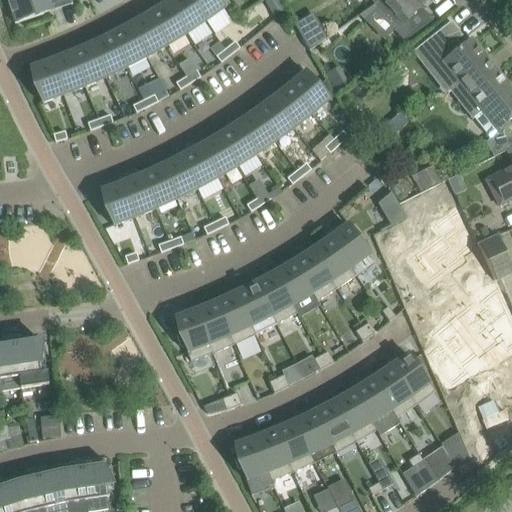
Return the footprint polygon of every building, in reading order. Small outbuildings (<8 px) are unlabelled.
[(71,4),(69,0),(6,0),(14,23),(71,4)] [(204,23),(187,0),(173,0),(165,5),(186,35),(195,29),(204,23)] [(223,10),(216,0),(187,0),(204,23),(214,16),(223,10)] [(277,0),(268,0),(264,2),(274,18),(284,11),(277,0)] [(420,8),(426,0),(379,0),(374,6),(398,29),(394,33),(404,43),(433,20),(420,8)] [(186,35),(165,5),(156,11),(147,16),(166,47),(176,41),(186,35)] [(166,47),(147,16),(138,22),(128,27),(146,59),(156,53),(166,47)] [(428,41),(415,51),(436,78),(448,69),(459,83),(447,92),(448,93),(460,84),(468,93),(457,102),(471,121),(473,119),(486,135),(495,128),(499,133),(483,145),(493,158),(505,152),(511,148),(511,135),(506,129),(508,127),(511,124),(511,94),(470,41),(461,48),(456,42),(462,37),(450,23),(428,40),(428,41)] [(146,59),(128,27),(119,32),(109,37),(126,69),(136,64),(146,59)] [(328,40),(321,29),(302,40),(310,54),(328,40)] [(126,69),(109,37),(100,41),(90,46),(105,79),(116,74),(126,69)] [(239,50),(234,43),(225,51),(230,57),(239,50)] [(105,79),(90,46),(80,50),(71,55),(84,88),(95,84),(105,79)] [(225,51),(215,58),(220,64),(230,57),(225,51)] [(74,93),(84,88),(71,55),(70,55),(51,62),(63,97),(74,93)] [(40,66),(29,70),(41,104),(41,105),(52,101),(63,97),(51,62),(40,66)] [(200,79),(195,72),(185,78),(189,85),(200,79)] [(328,101),(305,73),(296,81),(287,88),(311,116),(320,108),(328,101)] [(179,91),(189,85),(185,78),(175,85),(179,91)] [(311,116),(287,88),(279,95),(270,101),(293,130),(302,123),(311,116)] [(157,104),(153,97),(143,102),(146,109),(157,104)] [(293,130),(270,101),(262,108),(253,114),(275,143),(285,137),(293,130)] [(146,109),(143,102),(132,107),(135,115),(146,109)] [(275,143),(253,114),(244,120),(235,126),(256,156),(265,150),(275,143)] [(112,124),(109,117),(98,121),(101,128),(112,124)] [(101,128),(98,121),(86,125),(90,132),(101,128)] [(256,156),(235,126),(226,132),(217,138),(236,168),(246,162),(256,156)] [(64,133),(53,136),(55,144),(66,141),(64,133)] [(347,139),(342,133),(333,141),(338,147),(347,139)] [(236,168),(217,138),(208,143),(199,148),(217,180),(226,174),(236,168)] [(338,147),(333,141),(324,149),(329,155),(338,147)] [(217,180),(199,148),(189,153),(180,158),(196,191),(206,186),(217,180)] [(511,164),(511,167),(485,181),(498,206),(511,199),(511,148),(505,152),(511,164)] [(180,158),(170,163),(161,168),(176,201),(186,196),(196,191),(180,158)] [(310,171),(305,165),(296,172),(301,179),(310,171)] [(420,194),(441,184),(433,167),(416,175),(419,180),(414,182),(420,194)] [(176,201),(161,168),(150,173),(141,177),(155,210),(165,206),(176,201)] [(301,179),(296,172),(286,180),(291,186),(301,179)] [(155,210),(141,177),(131,181),(121,185),(134,219),(144,215),(155,210)] [(111,189),(100,193),(112,227),(123,223),(134,219),(121,185),(111,189)] [(270,201),(266,194),(256,200),(260,207),(270,201)] [(260,207),(256,200),(246,207),(250,214),(260,207)] [(442,237),(411,260),(428,283),(460,259),(458,256),(476,243),(460,209),(435,227),(442,237)] [(228,226),(224,219),(213,224),(217,231),(228,226)] [(217,231),(213,224),(202,229),(206,236),(217,231)] [(340,231),(329,240),(350,270),(369,256),(347,226),(345,228),(340,231)] [(511,269),(497,237),(477,246),(494,282),(511,273),(511,269)] [(183,246),(180,239),(168,243),(171,250),(183,246)] [(350,270),(329,240),(311,252),(336,291),(356,277),(350,270)] [(171,250),(168,243),(157,247),(160,254),(171,250)] [(311,252),(292,264),(311,295),(316,303),(336,291),(311,252)] [(138,262),(135,254),(124,258),(127,266),(138,262)] [(311,295),(292,264),(274,275),(292,307),(311,295)] [(292,307),(274,275),(254,285),(276,326),(296,315),(292,307)] [(276,326),(254,285),(235,295),(255,337),(276,326)] [(472,305),(453,320),(479,353),(497,339),(507,351),(511,346),(511,322),(497,290),(480,303),(485,310),(483,311),(484,312),(479,315),(472,305)] [(255,337),(235,295),(215,304),(233,346),(255,337)] [(233,346),(215,304),(195,312),(211,355),(233,346)] [(395,318),(388,308),(381,313),(388,323),(395,318)] [(211,355),(195,312),(174,320),(179,335),(176,336),(181,349),(184,348),(190,363),(211,355)] [(437,348),(428,356),(452,385),(467,373),(462,367),(479,353),(453,320),(434,335),(444,347),(439,350),(437,348)] [(375,334),(368,324),(361,329),(368,339),(375,334)] [(361,329),(355,333),(361,343),(368,339),(361,329)] [(37,339),(36,338),(23,340),(22,334),(11,336),(20,391),(49,387),(49,385),(47,386),(46,375),(47,374),(47,373),(39,374),(38,363),(44,363),(44,364),(45,364),(43,342),(42,343),(42,344),(36,344),(35,339),(37,339)] [(19,391),(20,391),(11,336),(0,337),(1,343),(0,343),(0,380),(17,378),(19,391)] [(333,364),(327,353),(320,357),(326,368),(333,364)] [(407,356),(389,369),(415,407),(434,393),(421,374),(426,371),(420,357),(412,362),(407,356)] [(320,357),(313,361),(319,372),(326,368),(320,357)] [(389,369),(371,381),(390,412),(396,420),(415,407),(389,369)] [(288,388),(283,377),(275,380),(281,391),(288,388)] [(275,380),(268,384),(273,395),(281,391),(275,380)] [(371,381),(352,392),(371,424),(376,432),(379,437),(399,425),(396,420),(390,412),(371,381)] [(352,392),(333,403),(355,444),(376,432),(371,424),(352,392)] [(240,406),(236,395),(228,398),(233,409),(240,406)] [(228,398),(221,401),(225,412),(233,409),(228,398)] [(333,403),(314,413),(335,455),(355,444),(333,403)] [(314,413),(294,423),(314,465),(335,455),(314,413)] [(0,452),(12,449),(9,439),(4,422),(0,423),(0,452)] [(294,423),(274,432),(292,474),(314,465),(294,423)] [(58,428),(41,430),(42,439),(60,438),(58,428)] [(37,442),(35,432),(28,434),(29,444),(37,442)] [(274,432),(254,440),(267,474),(270,483),(292,474),(274,432)] [(12,449),(22,446),(20,436),(9,439),(12,449)] [(254,440),(233,447),(237,459),(234,461),(237,471),(241,470),(245,482),(250,497),(273,489),(270,483),(267,474),(254,440)] [(441,449),(421,461),(422,463),(435,484),(454,469),(454,468),(447,458),(441,449)] [(461,463),(454,453),(447,458),(454,468),(461,463)] [(421,461),(418,456),(408,462),(412,469),(422,463),(421,461)] [(104,463),(104,461),(91,463),(90,458),(79,459),(86,511),(98,511),(107,511),(106,499),(108,498),(108,497),(107,497),(105,487),(111,486),(112,488),(113,488),(110,466),(109,466),(109,467),(103,468),(103,463),(104,463)] [(65,511),(86,511),(79,459),(68,461),(69,467),(58,468),(65,511)] [(65,511),(58,468),(46,471),(45,465),(34,468),(44,511),(65,511)] [(23,511),(44,511),(34,468),(24,471),(25,476),(14,479),(23,511)] [(23,511),(14,479),(3,483),(1,477),(0,477),(0,508),(1,511),(23,511)] [(393,486),(389,478),(378,484),(382,491),(393,486)] [(378,484),(367,490),(371,497),(382,491),(378,484)] [(357,511),(349,495),(333,503),(335,507),(337,511),(357,511)]
